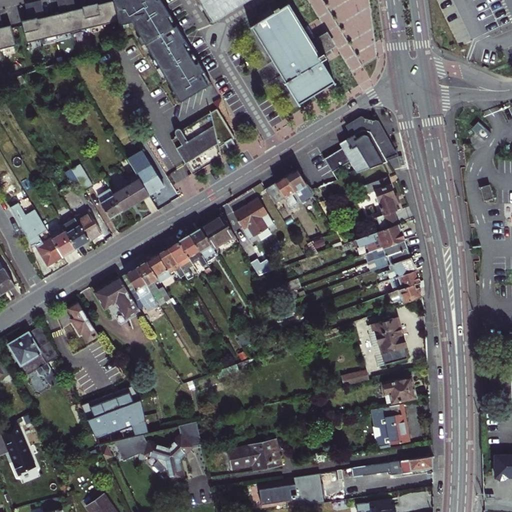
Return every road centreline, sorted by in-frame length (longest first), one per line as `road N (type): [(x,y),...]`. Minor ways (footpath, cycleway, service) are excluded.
road 1 (tertiary): [(41,295),(399,86)]
road 2 (primary): [(399,86),(456,358)]
road 3 (primary): [(456,358),(460,293),(430,93)]
road 4 (primary): [(456,511),(456,358)]
